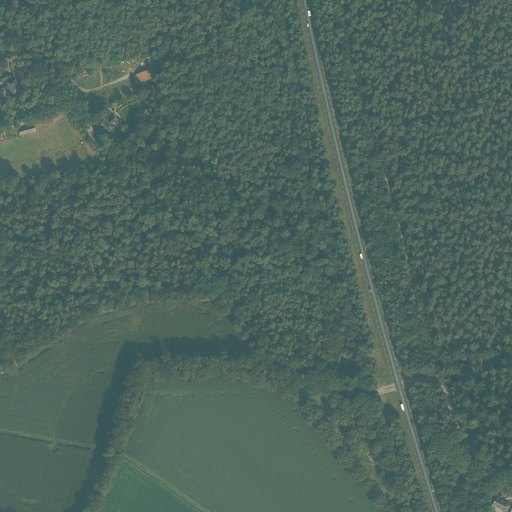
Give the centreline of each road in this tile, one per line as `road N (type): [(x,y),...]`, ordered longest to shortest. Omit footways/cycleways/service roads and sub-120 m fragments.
road 1 (unclassified): [(376,393),(336,392),(274,357),(0,22)]
road 2 (primary): [(399,387),(341,176),(304,0)]
road 3 (primary): [(438,511),(399,387)]
